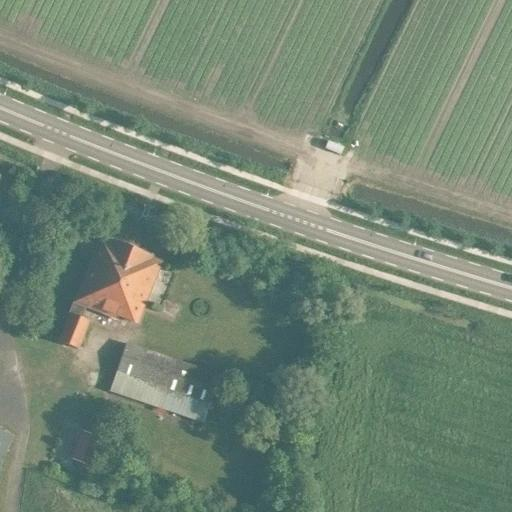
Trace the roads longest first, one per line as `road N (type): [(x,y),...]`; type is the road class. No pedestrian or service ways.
road 1 (tertiary): [(511,285),(236,198),(0,106)]
road 2 (track): [(4,348),(20,422),(9,511)]
